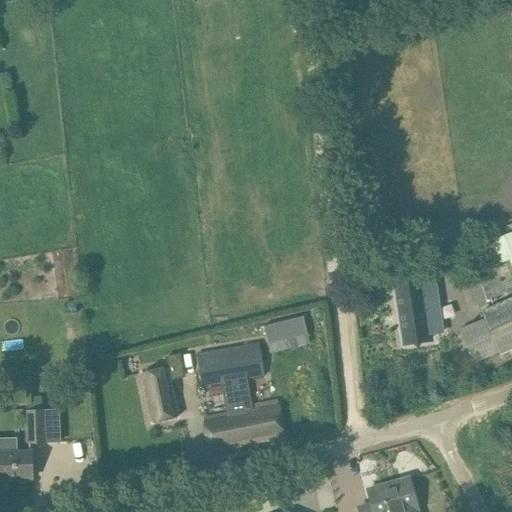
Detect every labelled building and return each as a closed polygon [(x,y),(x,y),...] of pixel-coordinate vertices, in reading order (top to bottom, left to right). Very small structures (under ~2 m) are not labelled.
[(511,232),(480,244),(489,268),(462,277),(472,305),(511,290),(511,232)] [(422,282),(421,276),(394,280),(404,345),(431,341),(430,335),(442,333),(434,280),(422,282)] [(511,348),(511,299),(481,312),(484,319),(459,330),(473,363),(499,352),(499,354),(511,348)] [(265,326),(268,342),(306,334),(303,318),(265,326)] [(259,343),(196,354),(202,387),(223,383),(228,415),(203,420),(205,432),(209,452),(284,437),(277,402),(258,406),(253,407),(254,411),(251,411),(245,379),(265,376),(259,343)] [(182,381),(177,361),(165,364),(166,369),(138,377),(150,422),(176,415),(168,384),(182,381)] [(44,410),(28,411),(29,443),(46,443),(61,442),(59,409),(44,410)] [(33,480),(32,454),(0,454),(0,479),(15,479),(15,481),(33,480)] [(417,511),(417,509),(418,509),(409,477),(367,490),(371,503),(357,507),(358,511),(417,511)]
